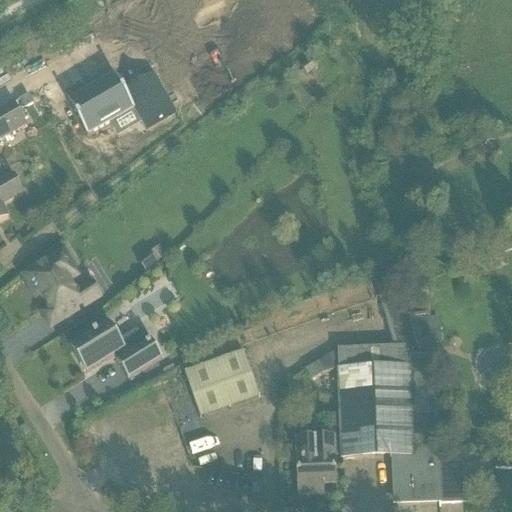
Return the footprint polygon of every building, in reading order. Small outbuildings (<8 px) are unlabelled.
[(311,61),(300,69),(306,77),(317,69),(311,61)] [(114,77),(67,103),(87,138),(109,125),(134,111),(142,125),(146,132),(175,115),(153,77),(124,94),(114,77)] [(28,97),(19,102),(25,111),(33,106),(28,97)] [(0,141),(25,127),(13,105),(0,112),(0,141)] [(23,195),(13,178),(0,184),(0,223),(8,220),(1,207),(23,195)] [(479,261),(511,250),(511,248),(509,238),(489,245),(490,247),(476,251),(479,261)] [(156,265),(149,255),(137,264),(145,275),(157,266),(156,265)] [(504,255),(492,259),(496,272),(508,268),(504,255)] [(83,308),(66,281),(73,277),(61,258),(27,279),(38,298),(41,296),(43,299),(50,311),(44,315),(51,327),(83,308)] [(394,349),(337,352),(338,372),(341,442),(342,462),(361,461),(361,456),(394,455),(394,460),(396,504),(440,503),(439,472),(434,356),(433,356),(417,358),(407,317),(399,292),(382,298),(379,299),(394,349)] [(429,316),(407,317),(417,358),(433,356),(433,348),(441,347),(440,332),(440,320),(430,320),(429,316)] [(69,341),(73,346),(69,348),(86,376),(114,358),(116,362),(116,363),(128,381),(162,360),(150,341),(146,344),(148,348),(134,356),(132,353),(127,356),(108,324),(106,325),(103,320),(69,341)] [(337,352),(305,372),(312,383),(324,375),(338,372),(337,352)] [(243,354),(184,374),(200,420),(258,399),(243,354)] [(299,498),(321,497),(321,486),(335,486),(333,440),(297,442),(298,462),(297,462),(299,498)] [(440,503),(440,506),(466,505),(465,471),(439,472),(440,503)]
